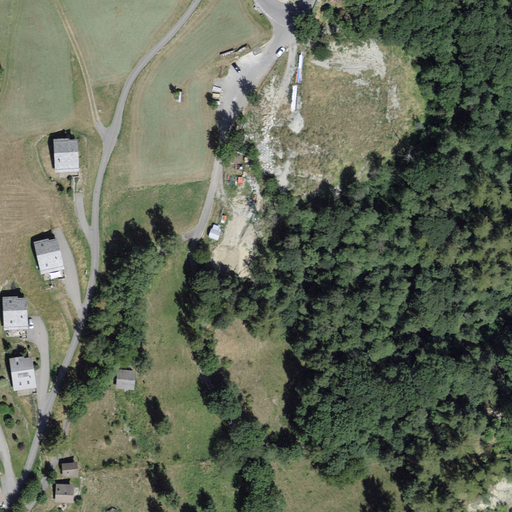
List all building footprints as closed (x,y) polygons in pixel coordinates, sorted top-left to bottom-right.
[(69,139),(47,141),(50,174),(73,172),(69,139)] [(53,238),(30,243),(37,274),(60,269),(53,238)] [(18,298),(0,298),(0,329),(20,329),(18,298)] [(24,357),(5,361),(11,393),(31,389),(24,357)] [(130,371),(114,370),(113,389),(128,390),(130,371)] [(70,463),(56,464),(58,478),(72,476),(70,463)] [(67,486),(51,486),(50,504),(66,504),(67,486)]
